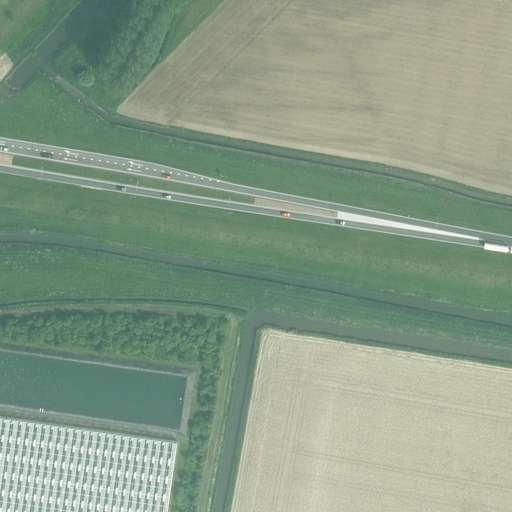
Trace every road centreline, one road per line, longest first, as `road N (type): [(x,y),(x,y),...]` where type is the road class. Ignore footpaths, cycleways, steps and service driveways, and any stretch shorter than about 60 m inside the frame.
road 1 (trunk): [(511,243),(0,148)]
road 2 (trunk): [(0,168),(511,245)]
